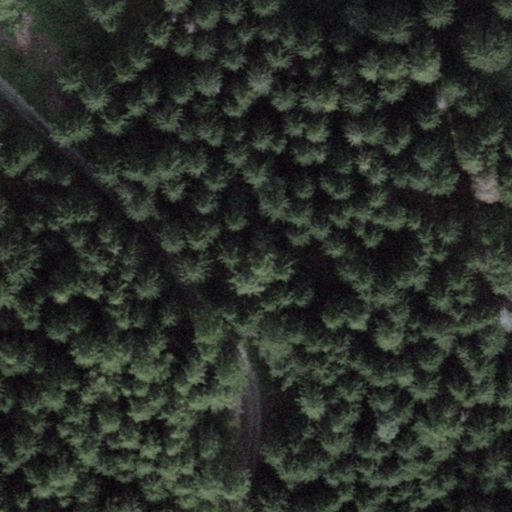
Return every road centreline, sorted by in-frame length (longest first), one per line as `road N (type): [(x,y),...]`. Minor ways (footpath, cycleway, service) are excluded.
road 1 (track): [(92,176),(241,355),(251,469),(246,511)]
road 2 (track): [(295,0),(473,171)]
road 3 (track): [(92,176),(0,91)]
